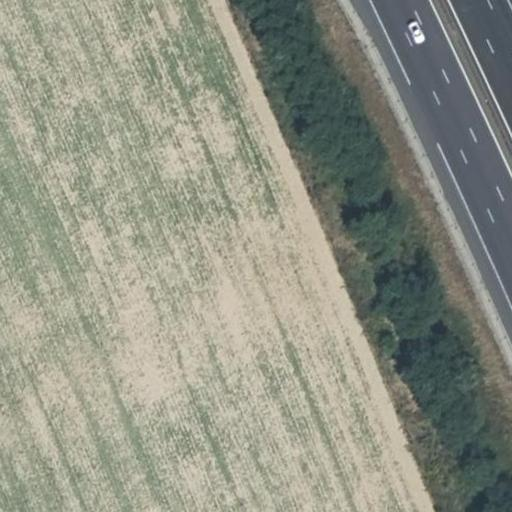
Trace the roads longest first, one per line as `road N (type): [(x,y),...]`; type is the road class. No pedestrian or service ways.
road 1 (track): [(433,511),(215,0)]
road 2 (motorway): [(401,0),(511,237)]
